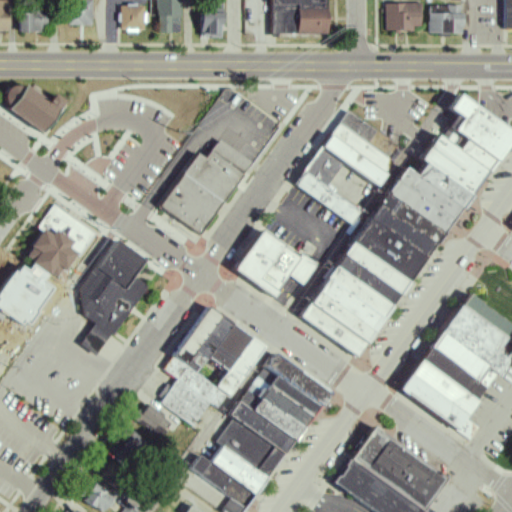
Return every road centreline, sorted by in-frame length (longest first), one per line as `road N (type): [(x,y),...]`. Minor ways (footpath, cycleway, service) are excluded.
road 1 (residential): [(511,493),(44,169)]
road 2 (residential): [(31,511),(352,65)]
road 3 (secondary): [(511,64),(0,66)]
road 4 (tertiary): [(280,511),(511,184)]
